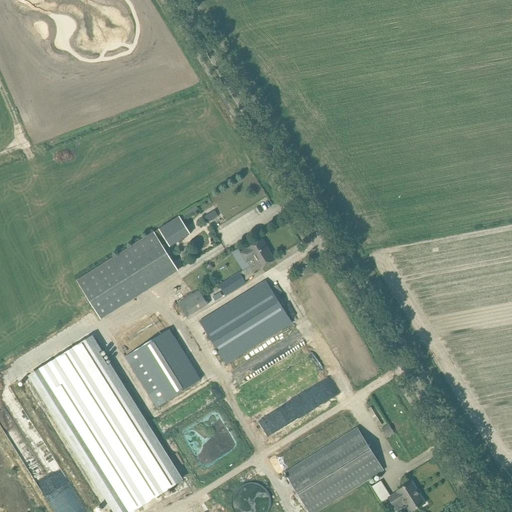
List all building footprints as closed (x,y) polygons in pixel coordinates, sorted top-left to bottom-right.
[(218,217),(215,211),(204,217),(208,223),(218,217)] [(153,232),(154,232),(162,245),(167,242),(170,247),(190,234),(179,216),(153,232)] [(154,232),(76,280),(100,319),(177,270),(162,245),(154,232)] [(254,273),(274,260),(262,240),(241,253),(246,262),(247,262),(254,273)] [(239,273),(219,286),(225,296),(246,283),(239,273)] [(225,365),(284,328),(292,323),(266,281),(199,322),(225,365)] [(198,290),(177,303),(186,318),(207,305),(198,290)] [(169,328),(124,353),(153,405),(198,380),(169,328)] [(91,338),(31,376),(116,511),(130,511),(180,480),(91,338)] [(350,434),(285,474),(308,511),(314,511),(364,481),(375,474),(383,469),(358,429),(350,434)] [(266,490),(265,488),(264,487),(263,486),(261,485),(260,484),(258,484),(256,483),(255,483),(253,482),(251,482),(249,482),(248,483),(246,483),(244,484),(243,484),(241,485),(240,486),(238,487),(237,488),(236,490),(235,491),(234,492),(233,494),(233,496),(232,497),(232,499),(231,501),(231,502),(231,504),(232,506),(232,507),(232,509),(233,511),(268,511),(269,511),(270,509),(270,507),(271,506),(271,504),(271,502),(271,501),(271,499),(270,497),(270,496),(269,494),(268,492),(268,491),(266,490)] [(388,498),(393,505),(402,499),(410,511),(411,511),(425,503),(412,482),(397,491),(398,492),(388,498)] [(388,491),(378,497),(382,502),(388,498),(387,497),(390,495),(388,491)] [(196,511),(209,511),(205,499),(193,503),(196,511)]
